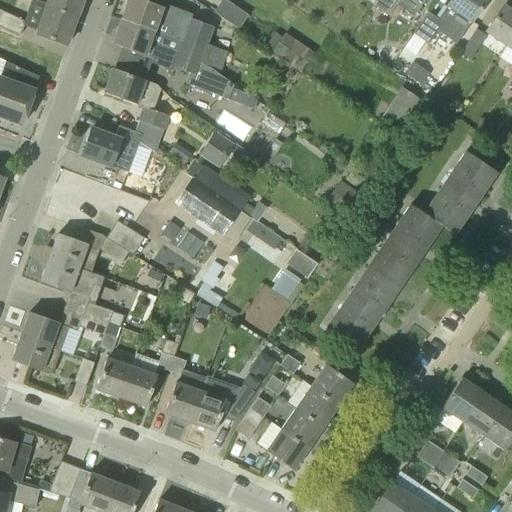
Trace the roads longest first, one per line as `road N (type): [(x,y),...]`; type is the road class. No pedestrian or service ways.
road 1 (residential): [(318,511),(392,406),(423,396),(511,266)]
road 2 (residential): [(278,511),(120,440),(0,397)]
road 3 (residential): [(43,158),(101,0)]
road 4 (residential): [(0,279),(43,158)]
